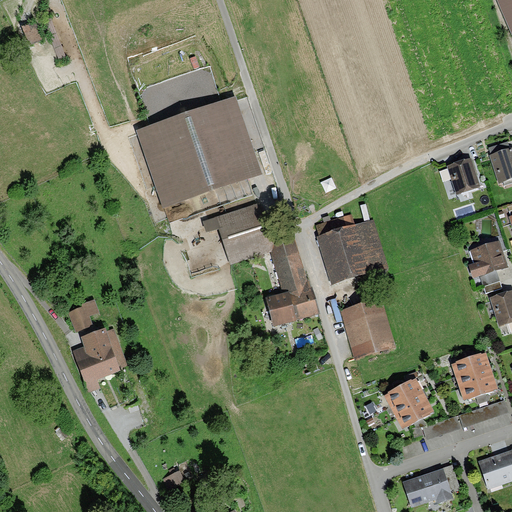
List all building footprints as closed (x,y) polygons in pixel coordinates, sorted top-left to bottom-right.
[(511,0),(497,0),(511,34),(511,0)] [(39,24),(26,28),(31,42),(43,38),(39,24)] [(236,96),(135,131),(162,208),(263,174),(236,96)] [(491,155),(489,155),(499,184),(511,179),(511,147),(510,148),(508,142),(489,148),(491,155)] [(471,158),(447,166),(457,195),(481,187),(471,158)] [(259,203),(279,196),(273,178),(253,184),(259,203)] [(276,239),(265,202),(203,222),(207,233),(219,229),(231,264),(270,251),(276,239)] [(320,236),(316,237),(331,286),(389,269),(374,220),(357,225),(354,215),(317,225),(320,236)] [(320,313),(312,286),(311,286),(309,279),(307,280),(294,234),(276,239),(270,251),(282,292),(266,297),(274,326),(320,313)] [(500,247),(466,259),(473,282),(508,271),(500,247)] [(511,296),(493,302),(503,335),(511,332),(511,296)] [(82,307),(68,313),(76,332),(93,325),(90,316),(100,312),(94,299),(81,305),(82,307)] [(381,299),(341,311),(355,358),(396,346),(381,299)] [(85,347),(73,351),(88,393),(101,388),(97,379),(121,370),(120,368),(128,366),(115,329),(108,331),(106,327),(81,336),(85,347)] [(451,365),(456,377),(490,364),(486,353),(451,365)] [(456,377),(460,389),(494,376),(490,364),(456,377)] [(460,389),(464,400),(498,388),(494,376),(460,389)] [(384,395),(391,408),(423,390),(416,378),(384,395)] [(391,408),(397,418),(428,401),(423,390),(391,408)] [(505,400),(459,416),(463,428),(509,412),(505,400)] [(397,418),(402,429),(434,411),(428,401),(397,418)] [(131,429),(146,426),(141,406),(127,408),(131,429)] [(457,417),(423,428),(427,439),(460,428),(457,417)] [(511,450),(479,460),(488,489),(511,481),(511,450)] [(453,465),(403,482),(412,507),(433,500),(435,504),(453,498),(450,488),(460,485),(453,465)] [(186,482),(181,471),(163,479),(169,490),(186,482)] [(230,511),(224,501),(202,511),(236,511),(236,510),(230,511)]
